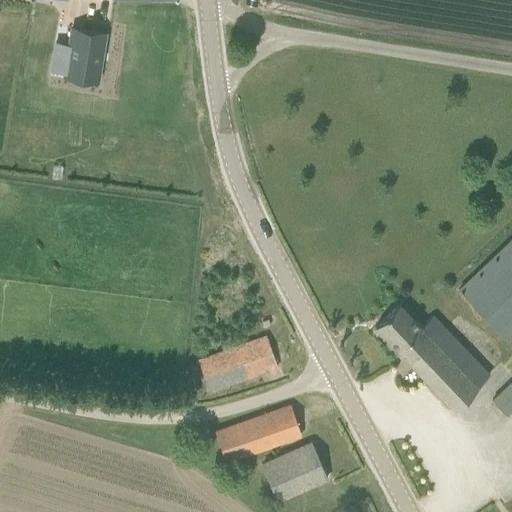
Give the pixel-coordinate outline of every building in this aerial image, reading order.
[(147,45),(150,79),(182,75),(175,9),(130,14),(134,46),(147,45)] [(97,80),(105,33),(72,27),(69,43),(65,72),(64,74),(97,80)] [(511,238),(459,289),(507,340),(511,335),(511,238)] [(490,373),(435,316),(425,327),(400,301),(376,325),(454,407),(490,373)] [(198,359),(209,390),(278,366),(267,335),(198,359)] [(511,380),(492,399),(506,414),(511,408),(511,380)] [(291,404),(215,430),(226,461),(301,434),(291,404)] [(276,498),(327,476),(311,439),(260,460),(276,498)]
